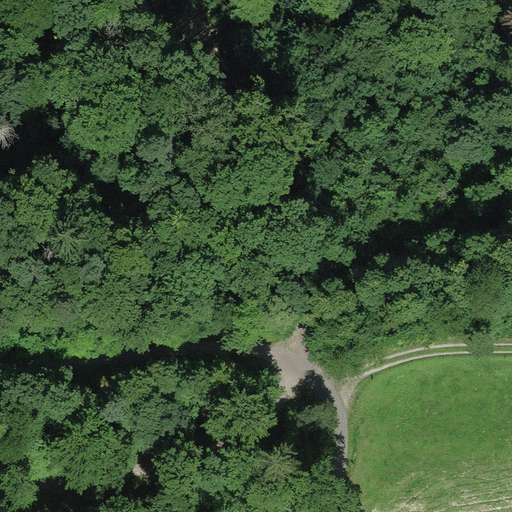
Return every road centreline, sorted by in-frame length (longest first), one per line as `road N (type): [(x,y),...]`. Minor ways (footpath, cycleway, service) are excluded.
road 1 (track): [(0,369),(222,348),(277,356),(318,377),(337,422),(323,501),(311,511)]
road 2 (track): [(134,0),(233,162),(318,377)]
road 3 (track): [(0,494),(228,450),(318,377)]
road 4 (track): [(318,377),(420,352),(511,349)]
